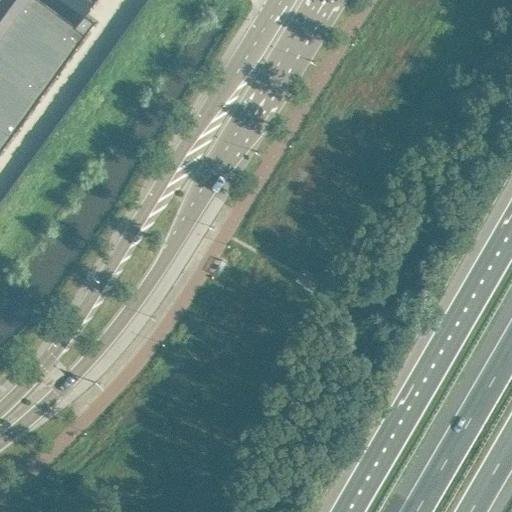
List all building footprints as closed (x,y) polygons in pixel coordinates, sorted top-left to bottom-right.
[(37,0),(0,0),(0,12),(66,61),(85,35),(75,27),(37,0)] [(91,0),(37,0),(75,27),(84,15),(94,1),(91,0)] [(0,12),(0,52),(47,87),(66,61),(0,12)] [(94,22),(84,15),(75,27),(85,35),(94,22)] [(0,52),(0,91),(29,112),(47,87),(0,52)] [(0,151),(10,138),(29,112),(0,91),(0,151)] [(320,279),(303,269),(296,280),(313,291),(320,279)]
